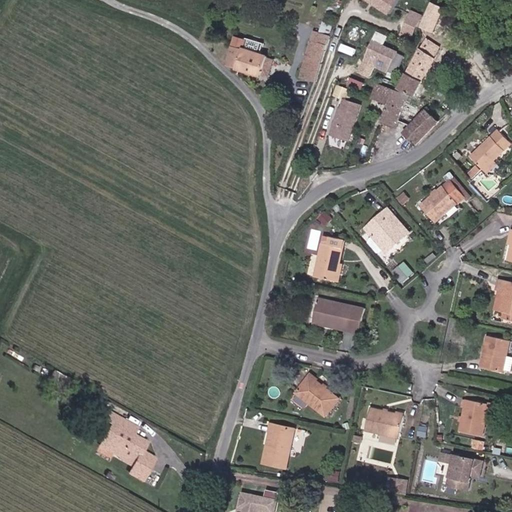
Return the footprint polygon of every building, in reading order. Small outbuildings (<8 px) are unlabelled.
[(326,0),(322,10),(331,13),(335,0),(326,0)] [(397,0),(363,0),(387,16),(397,0)] [(444,9),(431,4),(422,27),(433,32),(444,9)] [(412,9),(403,35),(417,39),(425,13),(412,9)] [(320,41),(327,24),(319,20),(310,38),(320,41)] [(385,40),(375,36),(372,41),(382,46),(385,40)] [(263,51),(266,43),(252,38),(249,45),(263,51)] [(320,41),(310,38),(304,62),(319,66),(326,43),(320,41)] [(394,75),(403,56),(398,53),(382,46),(372,41),(363,60),(394,75)] [(430,66),(440,48),(426,41),(416,58),(430,66)] [(225,63),(227,66),(252,74),(258,53),(231,44),(225,63)] [(261,72),(266,73),(270,56),(258,53),(252,74),(260,77),(261,72)] [(430,66),(416,58),(408,72),(422,80),(430,66)] [(304,62),(303,65),(301,72),(299,76),(315,80),(319,66),(304,62)] [(406,71),(396,89),(398,90),(399,89),(408,72),(406,71)] [(413,96),(422,80),(408,72),(399,89),(413,96)] [(368,83),(356,78),(353,87),(364,92),(368,83)] [(402,103),(405,96),(394,92),(376,84),(372,96),(387,103),(382,115),(398,121),(410,125),(401,134),(414,147),(438,122),(426,111),(402,103)] [(361,103),(344,97),(341,106),(339,105),(329,133),(347,140),(361,103)] [(380,121),(396,127),(398,121),(382,115),(380,121)] [(465,155),(480,170),(490,160),(508,143),(493,128),(465,155)] [(493,164),(490,160),(480,170),(483,173),(493,164)] [(476,171),(471,166),(464,173),(469,177),(476,171)] [(434,222),(466,195),(452,178),(419,205),(434,222)] [(385,251),(406,232),(389,212),(381,218),(384,221),(367,231),(385,251)] [(318,234),(316,244),(325,246),(328,236),(318,234)] [(309,275),(331,280),(334,264),(339,265),(344,239),(328,236),(325,246),(316,244),(309,275)] [(395,267),(401,281),(415,275),(408,261),(395,267)] [(339,265),(334,264),(331,280),(338,282),(341,265),(339,265)] [(511,281),(498,278),(496,289),(504,291),(511,292),(506,313),(504,321),(511,322),(511,281)] [(511,292),(504,291),(500,311),(506,313),(511,292)] [(334,318),(345,322),(344,329),(353,331),(359,311),(314,297),(308,317),(332,324),(334,318)] [(352,336),(353,331),(344,329),(332,326),(332,324),(308,317),(306,322),(352,336)] [(345,322),(334,318),(332,324),(332,326),(344,329),(345,322)] [(511,371),(511,364),(511,354),(507,353),(510,340),(486,334),(479,367),(503,372),(503,370),(511,371)] [(320,417),(334,399),(305,376),(292,392),(320,417)] [(466,397),(458,431),(481,438),(485,422),(489,403),(466,397)] [(500,426),(505,406),(489,402),(489,403),(485,422),(500,426)] [(402,438),(406,415),(372,408),(367,431),(402,438)] [(145,442),(132,435),(118,428),(122,421),(114,416),(100,442),(114,450),(133,461),(126,475),(139,482),(153,457),(140,450),(145,442)] [(118,428),(132,435),(135,428),(122,421),(118,428)] [(286,468),(291,427),(269,425),(267,435),(270,435),(267,465),(286,468)] [(97,446),(112,454),(114,450),(100,442),(97,446)] [(477,460),(439,450),(436,460),(449,462),(442,490),(457,493),(458,486),(468,489),(472,472),(474,473),(477,460)] [(408,493),(410,478),(389,475),(387,489),(408,493)] [(276,511),(278,505),(244,496),(240,509),(246,511),(245,511),(276,511)]
